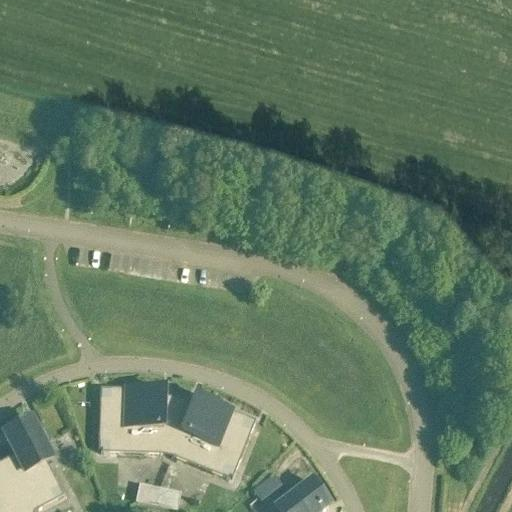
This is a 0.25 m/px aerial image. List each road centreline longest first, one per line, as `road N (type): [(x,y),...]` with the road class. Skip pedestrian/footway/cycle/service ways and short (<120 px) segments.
road 1 (residential): [(0,223),(321,287),(375,327),(411,388),(426,469)]
road 2 (residential): [(0,415),(47,386),(100,368),(187,374),(269,409),(325,464)]
